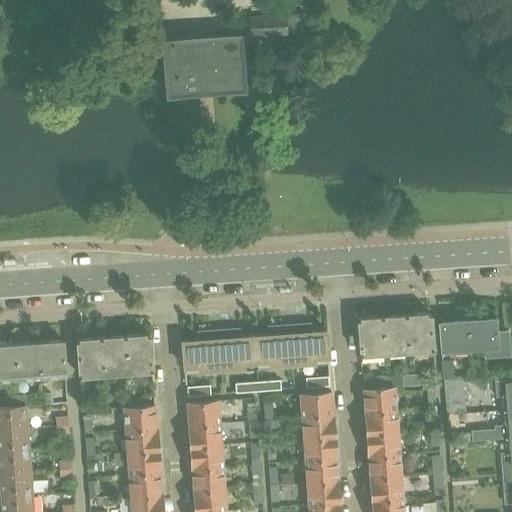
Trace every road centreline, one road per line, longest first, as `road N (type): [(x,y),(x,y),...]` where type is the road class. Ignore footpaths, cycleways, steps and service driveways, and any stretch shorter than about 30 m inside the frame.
road 1 (residential): [(337,264),(355,511)]
road 2 (residential): [(159,276),(177,511)]
road 3 (unclassified): [(511,253),(337,264)]
road 4 (unclassified): [(0,287),(159,276)]
